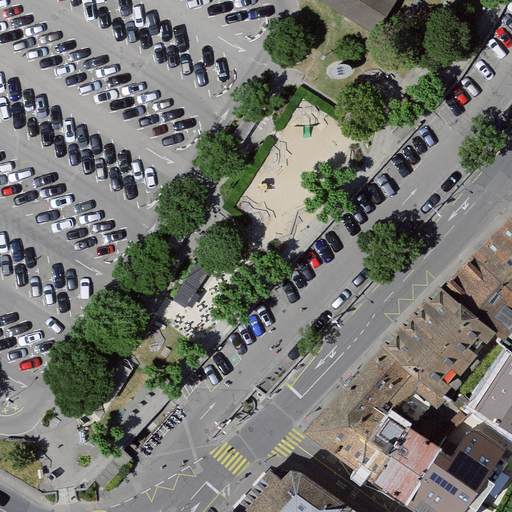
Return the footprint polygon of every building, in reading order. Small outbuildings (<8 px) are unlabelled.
[(399,0),(318,0),(376,37),(399,0)] [(511,222),(474,259),(503,286),(511,292),(511,222)] [(499,337),(498,339),(508,346),(511,341),(511,292),(503,286),(474,259),(440,290),(499,337)] [(200,268),(186,291),(194,296),(208,273),(200,268)] [(381,350),(368,365),(405,394),(434,408),(449,390),(443,386),(453,374),(462,381),(498,339),(499,337),(440,290),(381,350)] [(511,356),(510,355),(474,412),(511,436),(511,356)] [(365,411),(383,424),(405,394),(368,365),(296,442),(320,461),(365,411)] [(365,411),(320,461),(358,488),(398,436),(383,424),(365,411)] [(358,488),(390,511),(393,511),(432,457),(398,436),(358,488)] [(432,457),(393,511),(462,511),(488,475),(440,447),(432,457)] [(236,511),(356,511),(354,510),(356,508),(304,474),(295,473),(285,481),(273,470),(236,511)]
